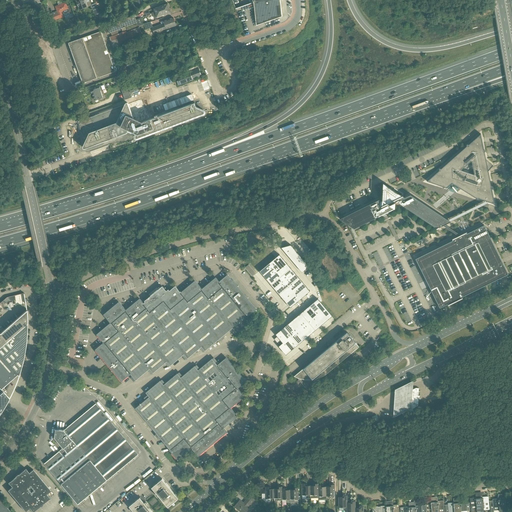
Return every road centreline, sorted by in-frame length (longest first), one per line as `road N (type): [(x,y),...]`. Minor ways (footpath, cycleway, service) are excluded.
road 1 (motorway): [(0,242),(453,87)]
road 2 (motorway): [(511,50),(193,164)]
road 3 (unclassified): [(392,332),(323,216),(227,230),(128,258)]
road 4 (residential): [(212,511),(258,478),(310,468),(378,496),(511,484)]
road 5 (unknown): [(49,424),(95,395),(143,457),(88,509),(45,467),(42,445)]
road 6 (secondary): [(203,511),(306,431),(404,375)]
road 7 (motorway): [(328,0),(330,46),(300,103),(193,164)]
road 8 (tertiary): [(49,282),(0,59)]
road 9 (secondary): [(404,353),(319,403),(221,479)]
road 10 (motorway): [(193,164),(0,226)]
road 11 (tertiary): [(0,459),(29,421),(50,368),(49,282)]
road 12 (motorway): [(511,27),(447,47),(400,47),(363,26),(349,0)]
road 13 (secondary): [(404,375),(511,322)]
